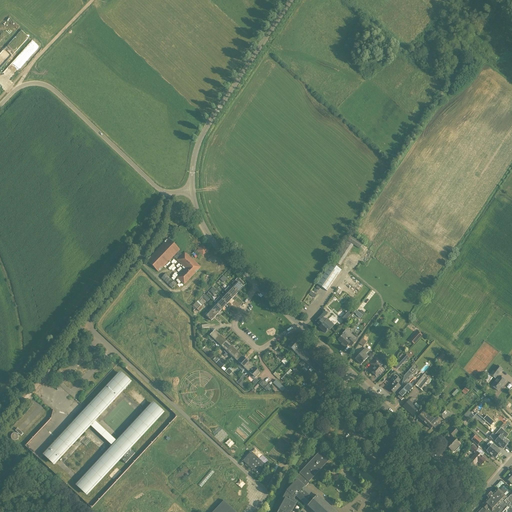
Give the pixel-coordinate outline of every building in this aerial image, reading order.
[(25,40),(28,37),(21,30),(18,33),(25,40)] [(350,235),(346,240),(359,249),(363,243),(350,235)] [(147,261),(158,272),(173,256),(177,260),(186,269),(177,278),(184,285),(201,267),(185,252),(182,255),(178,251),(180,250),(168,238),(147,261)] [(346,241),(345,242),(333,261),(340,266),(353,246),(346,241)] [(203,244),(196,251),(203,257),(209,251),(203,244)] [(331,264),(317,285),(327,291),(341,271),(331,264)] [(165,274),(161,278),(172,289),(176,284),(165,274)] [(233,285),(231,287),(238,293),(243,287),(238,282),(234,286),(233,285)] [(230,288),(231,289),(227,294),(232,298),(238,293),(231,287),(230,288)] [(199,299),(204,304),(206,302),(202,299),(203,298),(206,301),(207,302),(210,299),(205,295),(204,294),(199,299)] [(223,298),(222,296),(220,298),(227,304),(232,298),(227,294),(223,298)] [(369,294),(357,309),(363,313),(374,298),(369,294)] [(216,305),(221,310),(227,304),(220,298),(219,299),(220,301),(216,305)] [(193,306),(193,311),(194,311),(196,308),(199,312),(203,308),(201,306),(202,305),(204,304),(199,299),(196,302),(193,306)] [(210,309),(216,315),(221,310),(216,305),(215,304),(211,308),(210,309)] [(211,321),(216,315),(210,309),(208,311),(210,312),(206,316),(211,321)] [(323,317),(327,314),(323,309),(313,319),(317,323),(320,326),(319,327),(325,333),(329,329),(330,330),(333,326),(333,325),(328,320),(328,319),(327,319),(326,320),(323,317)] [(212,341),(214,342),(220,336),(214,330),(207,338),(212,341)] [(414,344),(422,335),(418,332),(410,341),(414,344)] [(342,345),(345,348),(351,341),(343,334),(338,339),(343,344),(342,345)] [(221,346),(225,341),(220,336),(214,342),(215,343),(217,342),(221,346)] [(358,343),(364,346),(367,341),(361,338),(358,343)] [(225,353),(231,346),(225,341),(221,346),(225,350),(224,352),(225,353)] [(291,352),(293,353),(299,347),(293,341),(288,346),(293,350),(291,352)] [(219,359),(221,361),(223,360),(222,359),(227,355),(228,353),(232,357),(237,352),(231,346),(225,353),(221,358),(220,358),(219,359)] [(304,352),(299,347),(293,353),(294,355),(296,353),(300,357),(304,352)] [(368,352),(365,349),(363,351),(362,351),(355,359),(361,365),(368,357),(366,354),(368,352)] [(237,363),(243,357),(237,352),(232,357),(230,359),(235,363),(235,362),(237,363)] [(310,358),(304,352),(300,357),(304,361),(303,362),(304,364),(310,358)] [(445,356),(442,353),(436,361),(439,364),(445,356)] [(408,357),(405,355),(393,366),(396,369),(408,357)] [(244,367),(248,362),(243,357),(237,363),(238,365),(240,364),(238,366),(242,370),(244,367)] [(315,362),(310,358),(304,364),(306,365),(307,364),(310,367),(315,362)] [(379,374),(380,374),(384,370),(380,367),(381,365),(379,363),(379,362),(376,358),(371,364),(375,367),(371,371),(376,376),(379,374)] [(219,359),(216,363),(222,368),(225,364),(221,361),(219,359)] [(244,367),(248,371),(249,372),(254,368),(248,362),(244,367)] [(321,368),(315,362),(310,367),(313,370),(312,371),(314,373),(315,375),(321,368)] [(486,381),(486,382),(487,382),(491,376),(495,379),(502,370),(496,365),(489,375),(489,374),(485,380),(486,381)] [(415,370),(412,367),(404,376),(401,386),(412,374),(415,370)] [(254,368),(249,372),(255,378),(260,373),(254,368)] [(327,374),(321,368),(315,375),(322,381),(326,377),(325,376),(327,374)] [(92,422),(129,382),(120,373),(86,409),(83,407),(75,416),(78,419),(44,455),(53,464),(90,424),(114,446),(77,485),(86,494),(119,458),(125,463),(134,453),(129,448),(162,413),(153,404),(116,443),(92,422)] [(507,378),(502,374),(492,386),(498,390),(507,378)] [(389,388),(394,393),(400,387),(397,383),(400,380),(396,376),(391,380),(394,383),(389,388)] [(418,387),(423,391),(431,381),(430,379),(429,380),(425,378),(418,387)] [(281,393),(285,389),(276,380),(272,384),(281,393)] [(401,392),(402,393),(398,397),(401,400),(412,389),(407,385),(403,389),(401,392)] [(442,393),(437,389),(426,404),(430,407),(436,399),(436,400),(442,393)] [(403,406),(413,415),(416,412),(417,412),(417,411),(418,409),(409,400),(403,406)] [(449,414),(450,413),(443,407),(437,413),(444,419),(445,420),(450,415),(449,414)] [(418,417),(422,421),(428,414),(428,413),(429,412),(427,410),(425,409),(420,414),(418,417)] [(219,413),(215,418),(220,422),(224,417),(219,413)] [(471,413),(467,418),(470,421),(471,420),(475,423),(478,420),(474,417),(474,416),(471,413)] [(474,416),(474,417),(478,420),(483,425),(486,422),(491,426),(494,422),(487,416),(484,419),(477,413),(474,416)] [(426,425),(432,418),(428,414),(422,421),(426,425)] [(433,418),(432,418),(426,425),(430,429),(433,425),(439,419),(435,416),(433,418)] [(458,432),(453,427),(448,433),(453,437),(458,432)] [(501,428),(495,435),(507,445),(509,443),(508,442),(509,441),(505,437),(507,434),(501,428)] [(504,448),(507,445),(495,435),(494,434),(493,434),(493,433),(490,437),(495,441),(503,448),(504,447),(504,448)] [(471,440),(477,446),(482,441),(474,434),(470,439),(471,440)] [(453,452),(454,452),(460,446),(459,445),(452,437),(445,445),(453,452)] [(489,442),(487,445),(498,455),(500,452),(500,451),(492,444),(492,445),(489,442)] [(469,449),(470,449),(474,453),(478,449),(473,445),(469,449)] [(496,457),(498,455),(487,445),(484,448),(494,457),(495,457),(496,457)] [(335,511),(317,496),(316,497),(304,487),(309,482),(308,482),(329,460),(326,457),(328,455),(325,452),(323,454),(320,451),(299,473),(300,474),(296,478),(297,480),(287,491),(283,498),(285,499),(277,511),(291,511),(297,502),(294,500),(296,496),(304,505),(305,504),(313,511),(335,511)] [(257,475),(266,466),(251,452),(242,461),(257,475)] [(483,456),(482,455),(482,456),(477,452),(468,462),(472,467),(477,461),(481,464),(485,459),(483,456)] [(201,486),(214,472),(211,469),(198,484),(201,486)] [(511,511),(511,493),(507,498),(505,496),(508,492),(508,490),(504,486),(501,486),(498,489),(497,488),(493,493),(491,491),(486,496),(488,498),(483,503),(483,504),(475,511),(511,511)] [(331,492),(338,498),(343,493),(336,487),(331,492)] [(201,504),(206,500),(201,495),(196,500),(201,504)] [(236,511),(224,500),(212,511),(236,511)]
